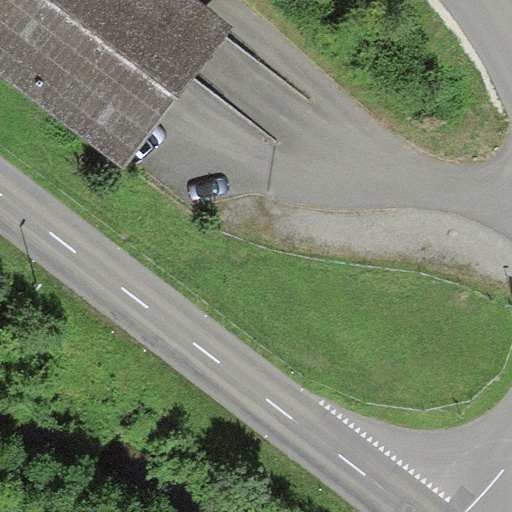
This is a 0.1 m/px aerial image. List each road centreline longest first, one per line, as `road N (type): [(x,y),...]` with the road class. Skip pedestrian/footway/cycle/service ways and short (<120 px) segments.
road 1 (secondary): [(0,191),(416,511)]
road 2 (unknown): [(208,106),(511,224)]
